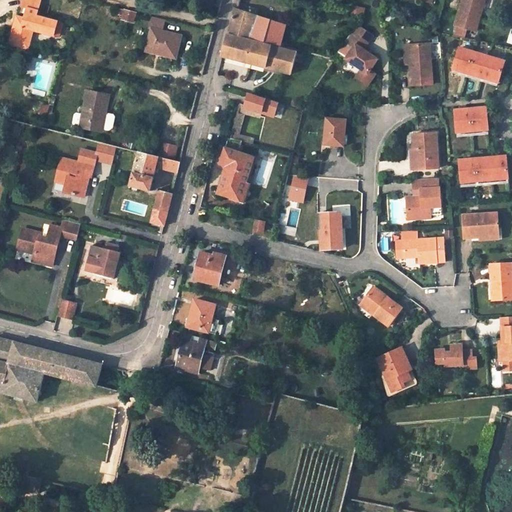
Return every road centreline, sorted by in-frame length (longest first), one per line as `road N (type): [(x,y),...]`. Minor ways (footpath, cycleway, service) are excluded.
road 1 (residential): [(176,226),(150,329),(134,349),(99,352),(0,326)]
road 2 (residential): [(230,0),(176,226)]
road 3 (residential): [(370,263),(345,267),(176,226)]
road 4 (residential): [(407,112),(375,122),(370,263)]
